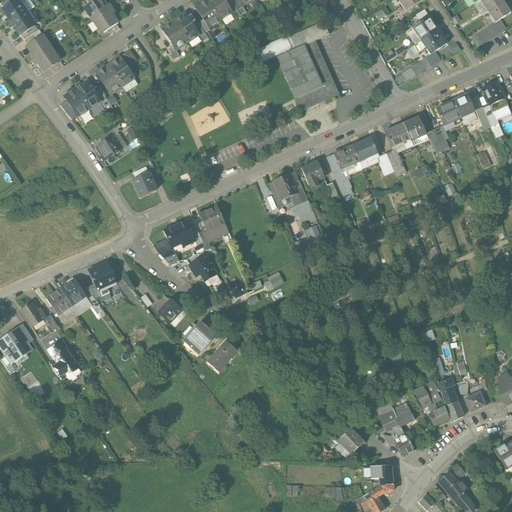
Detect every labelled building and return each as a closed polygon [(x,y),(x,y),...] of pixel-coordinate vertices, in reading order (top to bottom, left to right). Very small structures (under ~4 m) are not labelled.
[(5,0),(0,3),(0,4),(3,9),(15,2),(13,0),(5,0)] [(3,9),(1,10),(7,19),(5,21),(8,25),(27,13),(34,8),(28,0),(27,0),(21,5),(17,0),(16,0),(15,2),(3,9)] [(96,0),(89,5),(86,7),(89,12),(87,14),(92,22),(111,9),(109,5),(106,7),(101,0),(96,0)] [(226,5),(222,0),(207,0),(206,1),(220,21),(232,14),(226,5)] [(246,13),(242,7),(237,0),(232,0),(231,1),(241,16),(246,13)] [(420,0),(397,0),(406,12),(421,2),(420,0)] [(500,0),(481,0),(480,1),(488,12),(502,2),(500,0)] [(220,21),(206,1),(195,8),(203,21),(209,29),(220,21)] [(236,20),(241,16),(231,1),(226,5),(232,14),(236,20)] [(502,2),(488,12),(495,24),(500,21),(510,14),(502,2)] [(111,9),(92,22),(98,30),(100,29),(104,34),(106,32),(116,25),(118,24),(112,15),(114,14),(111,9)] [(384,10),(377,12),(380,20),(386,18),(384,10)] [(27,13),(8,25),(11,30),(13,28),(19,37),(21,36),(30,29),(35,26),(32,21),(27,13)] [(193,27),(185,15),(173,23),(187,43),(198,36),(193,27)] [(429,18),(412,29),(421,42),(437,31),(429,18)] [(210,31),(209,29),(203,21),(198,24),(205,34),(210,31)] [(500,21),(495,24),(501,33),(506,30),(500,21)] [(187,43),(173,23),(170,25),(169,24),(169,25),(168,25),(166,26),(165,27),(165,28),(161,30),(173,47),(175,51),(187,43)] [(291,52),(315,41),(315,42),(329,36),(323,23),(286,39),(291,50),(291,52)] [(203,42),(208,39),(198,24),(193,27),(198,36),(203,42)] [(501,33),(495,24),(490,27),(496,36),(501,33)] [(116,25),(106,32),(110,37),(119,30),(116,25)] [(496,36),(490,27),(486,30),(491,39),(496,36)] [(30,29),(21,36),(24,41),(34,34),(30,29)] [(491,39),(486,30),(481,33),(487,42),(491,39)] [(421,42),(414,47),(418,54),(425,49),(430,56),(435,53),(446,45),(437,31),(421,42)] [(487,42),(481,33),(476,36),(482,45),(487,42)] [(34,34),(24,41),(27,46),(37,39),(34,34)] [(482,45),(476,36),(471,39),(477,48),(482,45)] [(259,64),(291,50),(286,39),(285,37),(253,52),(259,64)] [(27,46),(26,47),(32,56),(29,58),(32,62),(51,49),(46,41),(43,43),(40,38),(37,39),(27,46)] [(339,96),(315,42),(315,41),(291,52),(277,59),(301,112),(339,96)] [(457,43),(450,47),(453,53),(460,49),(457,43)] [(179,58),(175,51),(173,47),(168,51),(174,61),(179,58)] [(51,49),(32,62),(35,66),(37,65),(43,73),(50,69),(57,64),(54,59),(57,57),(51,49)] [(435,53),(430,56),(436,65),(440,62),(435,53)] [(119,58),(126,69),(131,66),(130,65),(124,55),(119,58)] [(436,65),(430,56),(425,59),(431,68),(436,65)] [(126,69),(119,58),(113,62),(114,63),(108,67),(122,88),(133,80),(126,69)] [(431,68),(425,59),(420,62),(426,71),(431,68)] [(60,62),(57,64),(50,69),(53,74),(63,67),(60,62)] [(426,71),(420,62),(416,65),(422,74),(426,71)] [(422,74),(416,65),(411,68),(416,77),(417,77),(422,74)] [(122,88),(108,67),(102,71),(102,70),(96,74),(110,95),(122,88)] [(416,77),(411,68),(395,80),(399,86),(416,77)] [(94,94),(87,82),(75,90),(89,111),(100,103),(94,94)] [(497,84),(483,90),(490,107),(504,101),(497,84)] [(75,90),(63,97),(67,102),(77,118),(89,111),(75,90)] [(100,91),(94,94),(100,103),(105,109),(110,106),(100,91)] [(466,97),(453,103),(459,117),(460,119),(473,113),(466,97)] [(71,121),(77,118),(67,102),(60,107),(71,121)] [(453,103),(436,110),(443,127),(452,122),(451,120),(459,117),(453,103)] [(490,107),(483,110),(491,128),(498,125),(490,107)] [(483,110),(482,109),(476,112),(484,131),(491,128),(483,110)] [(418,118),(403,125),(413,148),(428,141),(418,118)] [(403,125),(385,133),(393,152),(396,151),(397,154),(413,148),(403,125)] [(102,144),(113,137),(117,134),(113,128),(98,138),(102,144)] [(433,131),(442,151),(449,148),(440,128),(433,131)] [(442,151),(433,131),(427,134),(437,155),(442,153),(442,151)] [(102,144),(96,148),(105,161),(121,150),(113,137),(102,144)] [(370,139),(352,147),(359,163),(377,155),(370,139)] [(352,147),(334,155),(335,157),(340,171),(359,163),(352,147)] [(393,152),(386,155),(394,173),(396,178),(405,174),(397,154),(396,151),(393,152)] [(394,173),(386,155),(378,158),(385,176),(394,173)] [(485,155),(478,159),(483,171),(491,167),(485,155)] [(340,171),(335,157),(327,161),(343,198),(348,196),(349,198),(352,197),(340,171)] [(316,164),(302,170),(301,169),(308,186),(309,186),(308,185),(316,182),(323,179),(323,180),(324,179),(317,163),(316,163),(316,164)] [(136,181),(149,175),(151,181),(158,178),(153,168),(147,171),(145,168),(133,174),(136,181)] [(295,173),(273,182),(274,185),(280,198),(282,202),(290,198),(301,224),(309,221),(310,224),(316,221),(295,173)] [(136,181),(132,182),(139,198),(156,191),(151,181),(149,175),(136,181)] [(338,195),(332,181),(325,184),(331,198),(338,195)] [(274,200),(280,198),(274,185),(269,187),(274,200)] [(377,199),(383,212),(395,206),(389,193),(377,199)] [(217,208),(199,216),(202,223),(205,228),(207,233),(205,233),(209,243),(228,234),(217,208)] [(186,220),(163,231),(168,240),(172,250),(174,250),(172,248),(181,244),(182,246),(194,240),(195,240),(191,233),(186,220)] [(191,233),(195,240),(194,240),(196,245),(202,242),(198,234),(197,231),(191,233)] [(204,232),(198,234),(202,242),(206,250),(211,248),(209,243),(205,233),(204,232)] [(178,262),(172,250),(168,240),(155,247),(158,253),(171,265),(178,262)] [(206,254),(189,265),(195,276),(200,273),(205,282),(217,274),(212,265),(213,264),(206,254)] [(107,264),(88,272),(94,286),(98,294),(117,285),(107,264)] [(86,298),(74,281),(60,291),(71,308),(86,298)] [(98,294),(94,286),(87,289),(92,296),(95,301),(100,299),(98,294)] [(236,287),(230,290),(235,299),(241,297),(236,287)] [(60,291),(46,300),(52,309),(50,311),(54,316),(56,315),(58,317),(71,308),(60,291)] [(138,296),(147,308),(152,305),(143,292),(138,296)] [(95,301),(92,296),(86,301),(94,312),(97,315),(99,314),(102,318),(105,316),(102,312),(99,307),(100,307),(95,301)] [(180,312),(169,301),(168,302),(169,303),(166,307),(165,305),(164,306),(166,307),(159,315),(157,314),(169,325),(180,312)] [(33,305),(21,312),(31,327),(44,319),(45,318),(39,310),(38,311),(33,305)] [(46,320),(45,318),(44,319),(53,331),(58,328),(50,316),(46,320)] [(180,337),(184,341),(197,327),(193,324),(180,337)] [(184,341),(199,354),(214,338),(199,324),(197,327),(184,341)] [(23,327),(0,342),(0,349),(11,366),(18,361),(21,364),(28,359),(26,356),(32,351),(28,345),(33,341),(23,327)] [(77,366),(61,343),(48,352),(57,365),(64,376),(65,375),(67,378),(67,379),(68,380),(70,381),(72,381),(79,375),(80,373),(80,372),(77,367),(77,366)] [(226,343),(207,364),(219,374),(225,367),(224,366),(230,359),(231,360),(232,359),(229,357),(234,351),(237,353),(226,343)] [(434,379),(441,376),(436,360),(429,363),(434,379)] [(67,379),(67,378),(65,375),(64,376),(57,365),(52,369),(61,383),(67,379)] [(454,379),(455,385),(464,383),(462,379),(466,378),(462,367),(457,369),(459,377),(454,379)] [(451,388),(453,387),(450,379),(445,382),(442,375),(441,376),(434,379),(437,387),(445,407),(457,403),(451,388)] [(493,392),(495,398),(500,398),(499,396),(500,392),(498,392),(498,388),(500,386),(499,385),(509,380),(506,375),(499,379),(492,379),(493,392)] [(511,403),(511,380),(509,380),(499,385),(500,386),(498,388),(498,392),(500,392),(499,396),(500,398),(503,403),(504,405),(506,406),(511,403)] [(423,387),(432,405),(440,402),(438,394),(433,382),(423,387)] [(170,385),(160,392),(165,399),(175,392),(170,385)] [(471,385),(459,386),(458,395),(467,396),(471,385)] [(432,405),(423,387),(410,393),(414,400),(421,409),(421,410),(432,405)] [(471,414),(486,407),(480,393),(475,395),(475,394),(471,395),(472,397),(465,400),(471,414)] [(460,409),(457,403),(445,407),(447,414),(460,409)] [(414,421),(405,404),(392,411),(393,413),(396,420),(394,421),(397,428),(399,427),(414,421)] [(434,426),(448,420),(444,408),(428,415),(434,426)] [(460,409),(447,414),(451,424),(464,417),(460,409)] [(405,437),(399,427),(397,428),(394,421),(396,420),(393,413),(387,416),(386,414),(379,418),(388,432),(384,435),(390,444),(394,442),(405,437)] [(338,434),(342,438),(348,432),(344,428),(338,434)] [(342,438),(338,441),(351,455),(364,443),(351,429),(348,432),(342,438)] [(413,451),(405,437),(394,442),(401,457),(413,451)] [(364,443),(351,455),(353,457),(355,455),(357,458),(368,447),(364,443)] [(506,471),(511,467),(511,443),(504,449),(503,446),(494,452),(506,471)] [(457,465),(439,484),(461,510),(470,503),(464,495),(467,492),(460,484),(459,485),(456,482),(463,473),(457,465)] [(379,480),(380,488),(392,484),(391,467),(378,468),(379,480)] [(379,480),(378,468),(370,468),(371,481),(379,480)] [(393,492),(392,484),(380,488),(362,498),(366,503),(366,504),(376,497),(376,498),(384,494),(386,496),(393,492)] [(266,488),(268,496),(276,494),(274,486),(266,488)] [(426,495),(436,505),(445,497),(435,486),(426,495)] [(297,488),(287,488),(286,499),(297,499),(297,488)] [(343,489),(323,489),(324,499),(332,498),(332,501),(345,501),(343,489)] [(427,511),(435,505),(426,495),(419,503),(427,511)] [(376,498),(376,497),(366,504),(371,511),(382,511),(384,511),(376,498)] [(360,505),(366,503),(362,498),(350,502),(352,507),(359,505),(360,505)] [(371,511),(366,504),(366,503),(360,505),(364,511),(371,511)]
